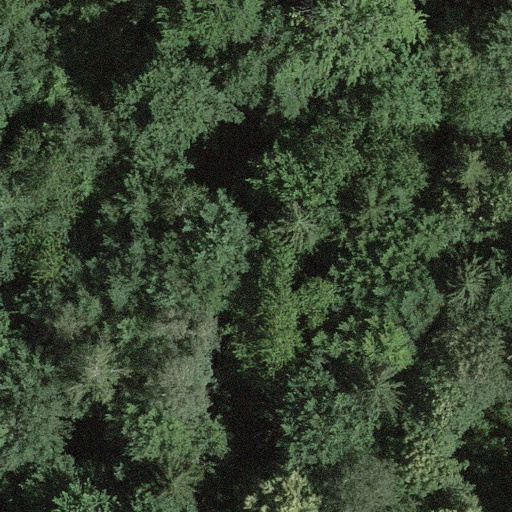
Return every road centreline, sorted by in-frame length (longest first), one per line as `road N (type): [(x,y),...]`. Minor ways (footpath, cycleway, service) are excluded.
road 1 (track): [(161,141),(511,9)]
road 2 (track): [(161,141),(241,152),(511,144)]
road 3 (track): [(0,111),(161,141)]
